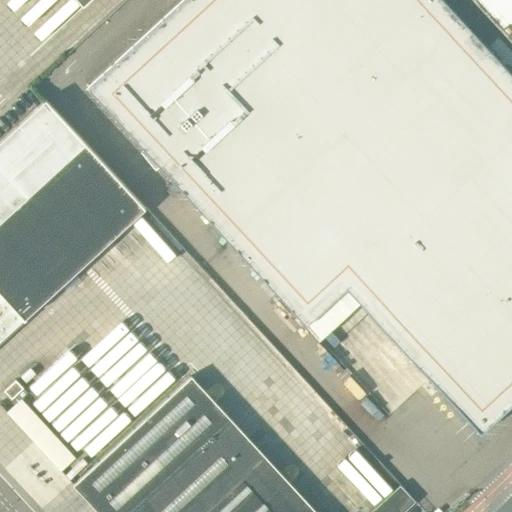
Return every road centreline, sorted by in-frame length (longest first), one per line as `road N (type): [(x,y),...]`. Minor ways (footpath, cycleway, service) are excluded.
road 1 (unknown): [(0,377),(90,300),(138,284),(209,301),(263,359)]
road 2 (unknown): [(78,511),(263,359)]
road 3 (unknown): [(263,359),(315,414),(321,454),(253,511)]
